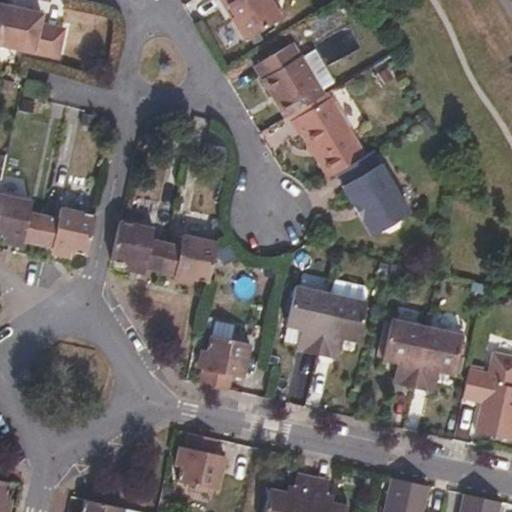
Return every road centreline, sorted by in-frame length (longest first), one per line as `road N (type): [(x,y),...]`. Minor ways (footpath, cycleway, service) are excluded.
road 1 (residential): [(130,393),(511,477)]
road 2 (residential): [(81,320),(151,5)]
road 3 (residential): [(151,5),(282,212)]
